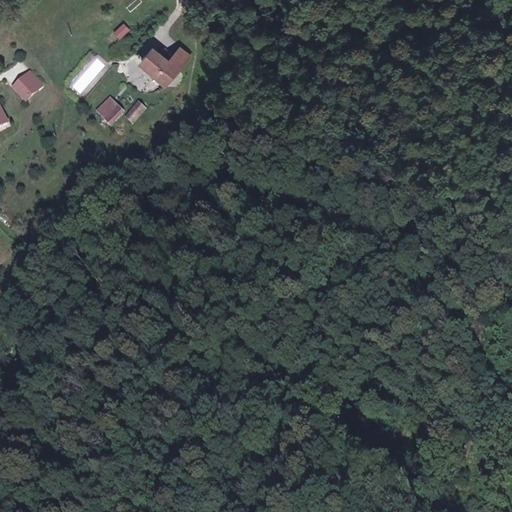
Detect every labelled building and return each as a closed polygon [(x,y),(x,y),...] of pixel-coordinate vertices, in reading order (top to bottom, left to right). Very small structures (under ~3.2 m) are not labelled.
[(124,22),(112,32),(119,40),(130,29),(124,22)] [(168,60),(153,46),(141,60),(154,71),(168,83),(191,56),(180,46),(168,60)] [(168,83),(154,71),(151,73),(156,78),(155,80),(163,87),(168,83)] [(42,85),(29,74),(24,79),(29,84),(23,90),(31,97),(42,85)] [(29,84),(24,79),(18,85),(23,90),(29,84)] [(121,110),(111,98),(99,109),(110,121),(121,110)] [(0,123),(9,119),(0,102),(0,123)] [(145,109),(137,102),(126,115),(133,122),(145,109)]
